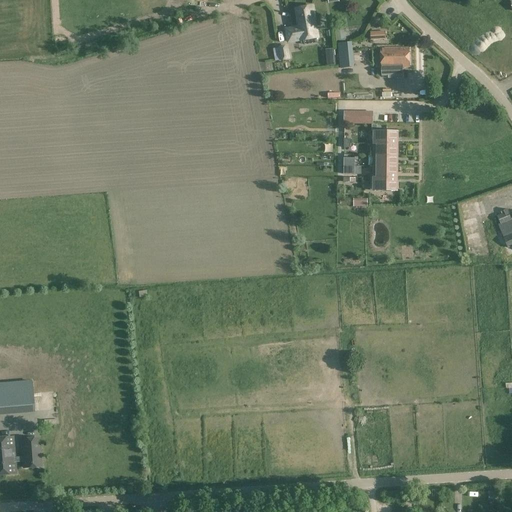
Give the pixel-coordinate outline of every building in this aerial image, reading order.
[(312,7),(296,9),(299,26),(307,25),(308,31),(316,30),(312,7)] [(299,26),(300,28),(287,30),(289,42),(302,40),(302,41),(318,38),(316,30),(308,31),(307,25),(299,26)] [(347,40),(345,28),(335,29),(337,42),(347,40)] [(386,31),(371,32),(372,40),(387,39),(386,31)] [(354,67),(352,42),(338,44),(340,68),(354,67)] [(291,57),(289,44),(279,46),(280,58),(291,57)] [(409,48),(382,49),(382,68),(410,68),(409,48)] [(379,77),(387,74),(385,69),(377,71),(379,77)] [(412,87),(390,88),(391,109),(413,108),(412,87)] [(373,144),(395,144),(395,139),(396,139),(397,131),(376,131),(376,143),(373,143),(373,144)] [(395,144),(373,144),(373,155),(396,155),(396,149),(395,149),(395,144)] [(396,156),(396,155),(373,155),(373,166),(396,167),(396,166),(395,166),(395,156),(396,156)] [(355,158),(344,158),(344,166),(355,166),(355,158)] [(355,166),(344,166),(344,174),(355,174),(355,166)] [(396,173),(396,167),(373,166),(372,178),(371,177),(371,178),(395,178),(395,173),(396,173)] [(395,178),(371,178),(371,190),(396,191),(396,183),(395,183),(395,178)] [(501,212),(502,215),(497,216),(498,218),(496,219),(499,224),(508,248),(511,246),(511,218),(511,219),(508,209),(501,212)] [(32,382),(2,384),(0,384),(0,414),(34,411),(32,382)] [(15,462),(23,461),(23,468),(41,466),(39,436),(21,438),(23,458),(15,459),(13,437),(0,437),(0,474),(16,473),(15,462)] [(498,498),(498,489),(489,489),(489,499),(498,498)]
